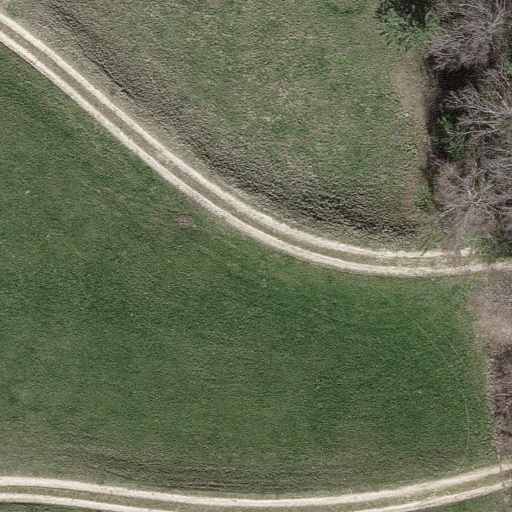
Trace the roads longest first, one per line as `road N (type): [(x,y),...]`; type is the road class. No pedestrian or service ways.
road 1 (track): [(511,260),(340,254),(289,239),(191,183),(0,25)]
road 2 (track): [(0,490),(253,510),(353,507),(511,474)]
